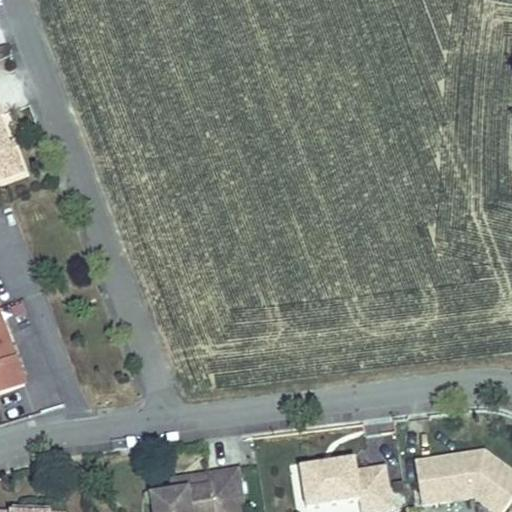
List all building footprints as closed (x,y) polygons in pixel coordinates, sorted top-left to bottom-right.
[(0,177),(16,171),(5,141),(0,143),(0,177)] [(0,394),(27,384),(0,312),(0,394)] [(475,461),(474,456),(420,464),(426,507),(478,499),(495,511),(508,511),(511,507),(511,470),(489,453),(485,459),(475,461)] [(357,460),(303,469),(309,509),(362,501),(393,497),(388,468),(359,472),(357,460)] [(246,511),(240,471),(187,479),(189,491),(174,493),(155,496),(157,511),(246,511)] [(187,479),(172,481),(174,493),(189,491),(187,479)] [(393,497),(362,501),(363,511),(392,511),(395,511),(393,497)]
